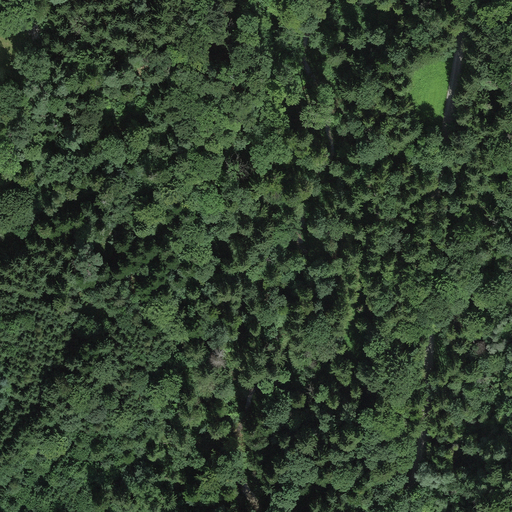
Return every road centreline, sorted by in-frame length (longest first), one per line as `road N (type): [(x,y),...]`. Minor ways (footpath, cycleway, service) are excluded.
road 1 (track): [(465,0),(430,260),(426,424),(405,511)]
road 2 (track): [(0,290),(32,288),(137,309)]
